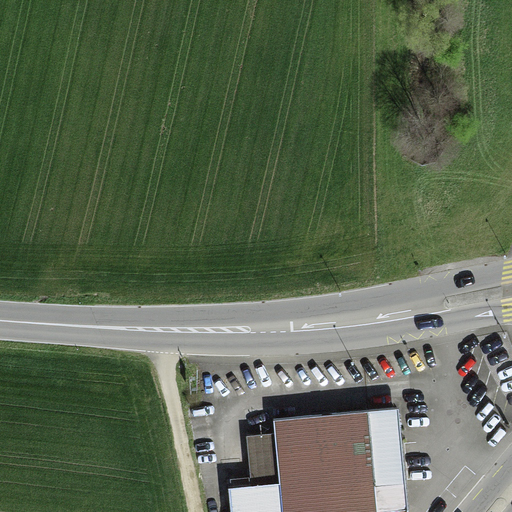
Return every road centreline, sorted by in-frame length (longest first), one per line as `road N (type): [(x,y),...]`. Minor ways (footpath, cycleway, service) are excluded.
road 1 (primary): [(511,291),(399,318),(283,331),(0,318)]
road 2 (track): [(159,330),(198,511)]
